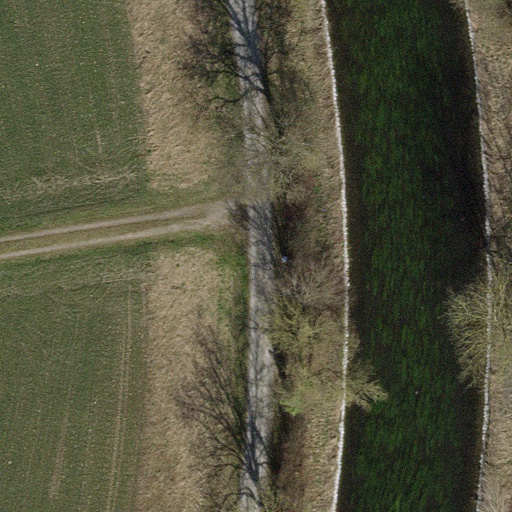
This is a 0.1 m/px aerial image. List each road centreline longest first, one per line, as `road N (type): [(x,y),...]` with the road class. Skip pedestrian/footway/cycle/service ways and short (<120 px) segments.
road 1 (track): [(243,0),(265,344),(248,511)]
road 2 (track): [(262,210),(0,247)]
